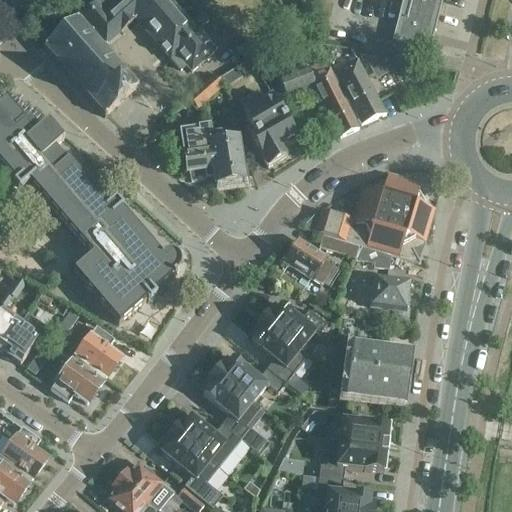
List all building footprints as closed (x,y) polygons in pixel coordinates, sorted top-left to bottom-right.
[(215,52),(211,47),(199,33),(197,35),(166,0),(99,0),(95,4),(120,33),(120,34),(135,21),(170,60),(180,72),(185,67),(191,74),(215,52)] [(425,51),(428,41),(438,0),(409,0),(409,2),(403,1),(392,42),(420,49),(419,52),(423,52),(423,50),(425,51)] [(107,44),(120,33),(95,4),(95,3),(77,19),(77,18),(75,18),(75,21),(45,47),(42,47),(42,49),(45,49),(56,62),(54,64),(55,65),(58,63),(69,76),(66,78),(68,80),(70,78),(81,90),(79,92),(80,94),(83,92),(94,104),(91,106),(93,108),(95,106),(104,116),(104,119),(106,119),(106,116),(136,90),(139,91),(139,88),(136,88),(127,78),(129,76),(128,74),(126,76),(115,64),(117,62),(116,60),(113,62),(102,50),(107,45),(107,44)] [(200,14),(191,23),(199,32),(208,22),(200,14)] [(403,67),(402,65),(363,57),(375,81),(403,67)] [(386,117),(357,61),(337,71),(336,68),(332,70),(333,74),(361,127),(386,117)] [(339,140),(358,131),(325,62),(307,71),(280,80),(287,99),(314,88),(339,140)] [(227,88),(237,81),(232,73),(222,79),(227,88)] [(214,77),(206,84),(215,95),(223,87),(214,77)] [(215,95),(206,84),(187,100),(197,111),(215,95)] [(251,141),(270,130),(286,159),(287,158),(282,151),(297,142),(272,98),(262,104),(257,95),(240,105),(249,121),(245,123),(254,139),(251,141)] [(179,262),(179,261),(178,260),(177,259),(176,258),(175,257),(174,256),(172,255),(171,255),(169,255),(167,255),(166,255),(164,256),(163,256),(161,257),(122,212),(122,211),(113,201),(107,206),(68,161),(64,164),(62,163),(64,161),(54,150),(63,142),(58,137),(51,128),(50,127),(47,123),(38,131),(28,120),(24,124),(23,122),(6,101),(0,106),(0,167),(13,183),(12,184),(20,193),(29,185),(91,257),(72,273),(118,327),(146,302),(147,304),(156,296),(155,294),(176,275),(177,274),(178,273),(179,272),(179,270),(180,269),(180,267),(180,265),(180,264),(179,262)] [(207,138),(210,137),(209,129),(197,130),(197,133),(181,136),(184,158),(187,175),(188,175),(190,184),(214,180),(207,138)] [(268,170),(286,159),(270,130),(251,141),(268,170)] [(219,136),(210,137),(207,138),(214,180),(215,187),(242,183),(236,142),(234,134),(219,136)] [(420,266),(419,265),(413,252),(416,242),(424,245),(426,246),(436,213),(435,211),(433,212),(417,207),(416,204),(420,188),(422,187),(421,184),(389,174),(387,175),(387,177),(382,195),(380,196),(364,192),(363,189),(361,191),(351,222),(323,214),(321,212),(320,213),(313,235),(321,238),(358,248),(361,249),(357,259),(357,263),(376,265),(375,270),(389,272),(391,258),(420,267),(420,266)] [(358,248),(321,238),(318,249),(354,259),(358,248)] [(297,243),(293,250),(283,264),(319,287),(333,265),(297,243)] [(405,311),(406,309),(408,307),(409,299),(406,298),(408,284),(368,279),(368,291),(373,291),(371,307),(380,309),(380,313),(387,314),(388,309),(405,311)] [(261,321),(300,353),(301,351),(315,334),(319,337),(327,327),(308,312),(300,322),(281,306),(278,309),(274,306),(261,321)] [(0,353),(0,354),(20,326),(1,312),(0,313),(0,353)] [(300,353),(261,321),(248,337),(253,340),(251,343),(274,362),(267,372),(285,387),(309,357),(301,351),(300,353)] [(19,367),(20,366),(39,339),(20,326),(0,354),(2,355),(2,359),(7,362),(11,361),(19,367)] [(59,344),(66,334),(58,328),(51,338),(59,344)] [(96,330),(74,359),(105,382),(121,360),(108,351),(113,343),(96,330)] [(352,352),(346,396),(399,404),(405,359),(352,352)] [(225,359),(213,374),(252,405),(252,404),(267,387),(278,396),(285,387),(267,372),(259,381),(233,359),(230,363),(225,359)] [(35,377),(41,367),(33,361),(26,371),(35,377)] [(50,392),(68,405),(74,397),(87,407),(102,386),(71,363),(50,392)] [(252,405),(213,374),(200,390),(205,394),(203,397),(229,418),(221,427),(240,442),(249,431),(246,429),(260,411),(252,404),(252,405)] [(314,414),(306,424),(312,429),(320,419),(314,414)] [(218,470),(240,442),(221,427),(214,437),(191,418),(188,421),(184,417),(171,432),(218,470)] [(338,446),(386,451),(389,427),(341,422),(339,443),(338,446)] [(34,452),(40,444),(22,431),(11,446),(3,439),(0,443),(0,459),(1,460),(31,483),(47,461),(34,452)] [(205,486),(218,470),(171,432),(158,448),(163,452),(161,455),(191,480),(184,489),(204,506),(211,511),(214,508),(212,507),(220,498),(205,486)] [(384,475),(386,451),(338,446),(339,443),(328,442),(326,467),(319,467),(318,480),(342,482),(343,471),(384,475)] [(302,464),(282,461),(276,475),(301,478),(302,464)] [(29,487),(0,466),(0,508),(5,502),(13,508),(29,487)] [(127,473),(119,482),(154,511),(159,511),(172,496),(138,468),(131,476),(127,473)] [(318,480),(314,511),(374,511),(376,502),(370,502),(371,497),(341,494),(342,482),(318,480)] [(154,511),(119,482),(111,492),(115,495),(108,503),(118,511),(154,511)] [(191,511),(199,511),(204,506),(184,489),(176,499),(191,511)]
